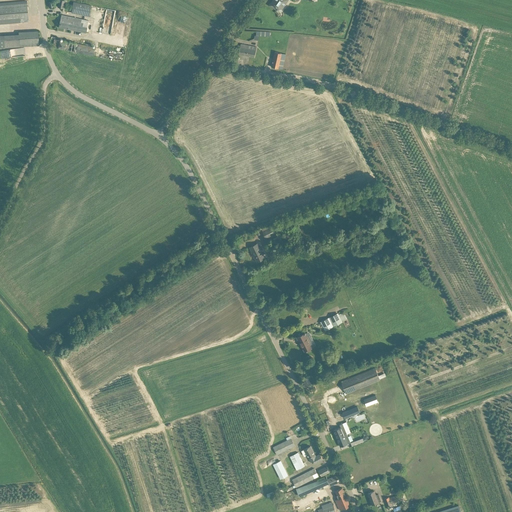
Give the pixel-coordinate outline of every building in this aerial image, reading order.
[(274,0),(271,5),(273,6),(273,7),(277,10),(277,9),(278,9),(281,9),(286,0),(274,0)] [(0,3),(0,23),(28,21),(26,1),(0,3)] [(91,5),(78,2),(73,1),(73,3),(72,3),(70,12),(89,16),(91,5)] [(59,27),(86,33),(88,20),(61,15),(60,20),(59,27)] [(0,47),(39,45),(38,31),(18,32),(18,34),(0,35),(0,47)] [(95,47),(60,40),(54,39),(53,47),(58,48),(93,56),(95,47)] [(254,57),(257,47),(241,44),(240,46),(239,54),(245,55),(254,57)] [(282,69),(284,64),(286,54),(275,52),(271,67),(282,69)] [(266,238),(270,236),(278,232),(275,226),(263,232),(266,238)] [(282,240),(280,235),(271,240),(273,245),(282,240)] [(250,247),(252,252),(253,252),(256,257),(255,257),(257,261),(264,258),(262,253),(264,252),(262,247),(260,248),(257,243),(250,247)] [(342,322),(342,321),(346,319),(342,312),(339,314),(338,313),(320,321),(325,331),(342,322)] [(305,333),(297,337),(301,344),(302,344),(303,346),(302,346),(305,351),(312,348),(308,340),(309,340),(305,333)] [(346,394),(380,380),(375,368),(341,381),(346,394)] [(317,391),(326,388),(324,382),(315,385),(317,391)] [(359,408),(371,403),(369,398),(357,402),(359,408)] [(357,407),(343,413),(345,418),(360,412),(357,407)] [(325,410),(319,413),(324,423),(329,420),(325,410)] [(344,426),(334,430),(340,446),(348,443),(345,436),(347,435),(344,426)] [(277,454),(290,448),(295,446),(291,438),(274,447),(277,454)] [(309,457),(315,454),(310,446),(301,451),(302,451),(304,454),(306,453),(309,457)] [(292,472),(300,468),(305,466),(298,452),(285,458),(292,472)] [(315,454),(309,457),(311,462),(314,460),(315,463),(323,459),(320,454),(316,456),(315,454)] [(273,464),(280,479),(288,475),(281,460),(273,464)] [(321,476),(325,474),(329,472),(327,466),(318,471),(321,476)] [(297,487),(314,478),(318,476),(315,468),(293,479),(297,487)] [(323,479),(325,484),(328,482),(330,486),(338,482),(335,476),(327,479),(326,477),(323,479)] [(325,484),(323,479),(322,479),(296,488),(300,496),(325,485),(325,484)] [(351,507),(342,488),(335,491),(339,498),(336,499),(336,501),(340,510),(348,506),(349,508),(351,507)] [(368,493),(372,504),(380,501),(376,490),(368,493)] [(391,504),(398,501),(396,496),(389,498),(389,497),(384,499),(387,506),(392,504),(391,504)] [(321,511),(336,511),(334,505),(333,505),(332,502),(328,503),(329,506),(320,509),(321,511)]
